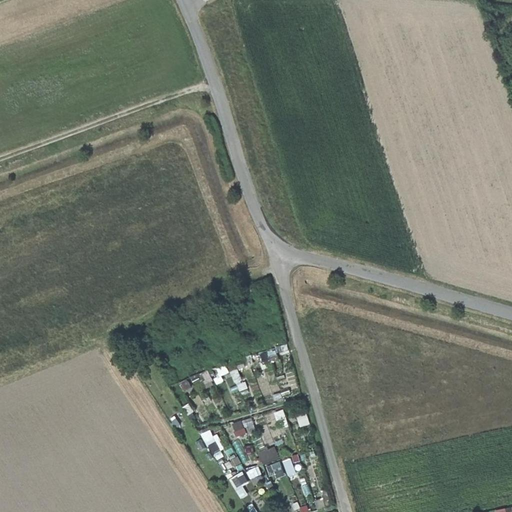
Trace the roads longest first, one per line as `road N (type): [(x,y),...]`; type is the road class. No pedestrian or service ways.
road 1 (residential): [(511,310),(283,253),(258,211),(220,82),(185,0)]
road 2 (track): [(283,253),(349,511)]
road 3 (track): [(220,82),(0,163)]
